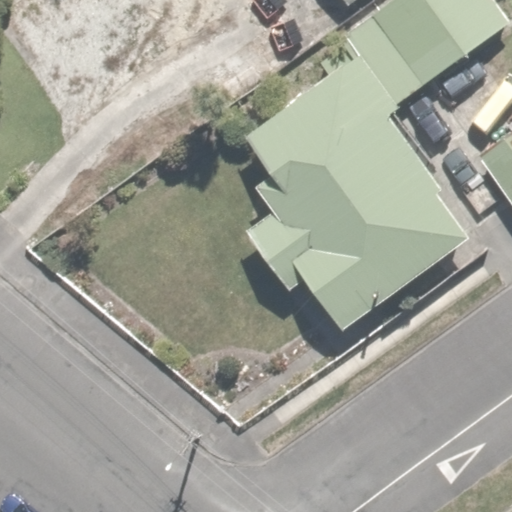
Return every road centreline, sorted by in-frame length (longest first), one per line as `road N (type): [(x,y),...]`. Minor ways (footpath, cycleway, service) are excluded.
road 1 (residential): [(511,389),(349,511)]
road 2 (residential): [(0,390),(149,511)]
